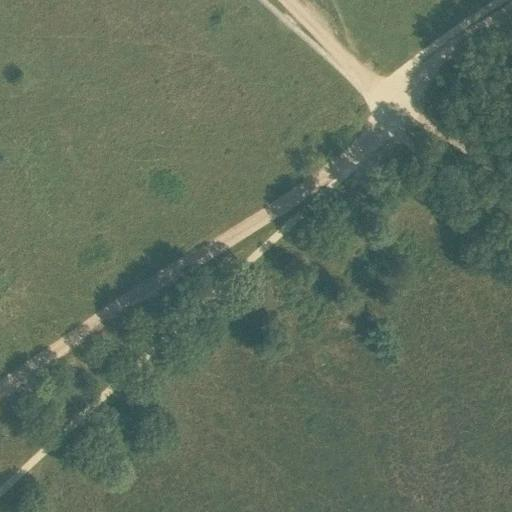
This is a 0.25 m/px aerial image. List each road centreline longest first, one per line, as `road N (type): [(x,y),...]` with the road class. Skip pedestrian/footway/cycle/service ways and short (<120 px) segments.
road 1 (track): [(0,395),(350,155),(396,99)]
road 2 (track): [(511,6),(396,99)]
road 3 (track): [(396,99),(511,183)]
road 4 (track): [(286,0),(381,90)]
